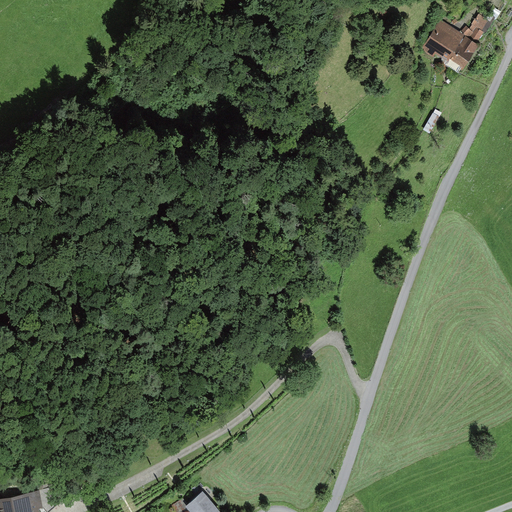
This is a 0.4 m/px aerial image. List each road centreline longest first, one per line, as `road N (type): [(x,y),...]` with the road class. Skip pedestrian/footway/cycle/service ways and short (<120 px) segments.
road 1 (residential): [(511,48),(437,207),(329,511)]
road 2 (track): [(368,393),(344,343),(329,340),(222,432),(69,511)]
